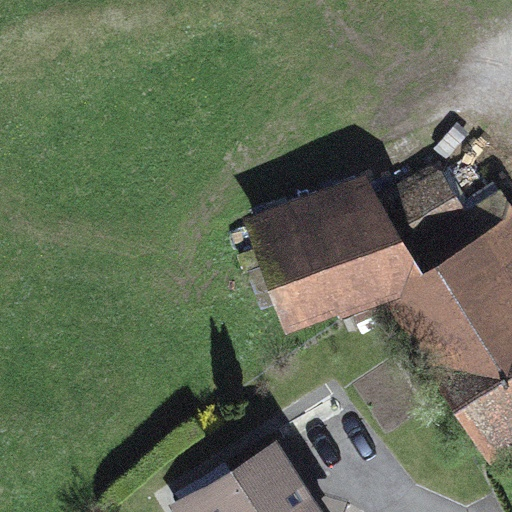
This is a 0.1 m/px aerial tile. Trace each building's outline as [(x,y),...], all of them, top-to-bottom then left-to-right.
[(374,200),(381,212),(443,173),(436,162),(374,200)] [(467,212),(443,173),(381,212),(406,250),(467,212)] [(511,207),(501,191),(467,212),(406,250),(385,263),(400,287),(417,313),(503,450),(511,444),(511,207)] [(344,298),(348,308),(353,306),(400,287),(385,263),(406,250),(381,212),(374,200),(264,242),(293,317),(344,298)] [(369,332),(417,313),(400,287),(353,306),(369,332)] [(292,474),(303,467),(285,439),(181,505),(185,511),(316,511),(308,498),(292,474)] [(308,498),(319,491),(303,467),(292,474),(308,498)]
